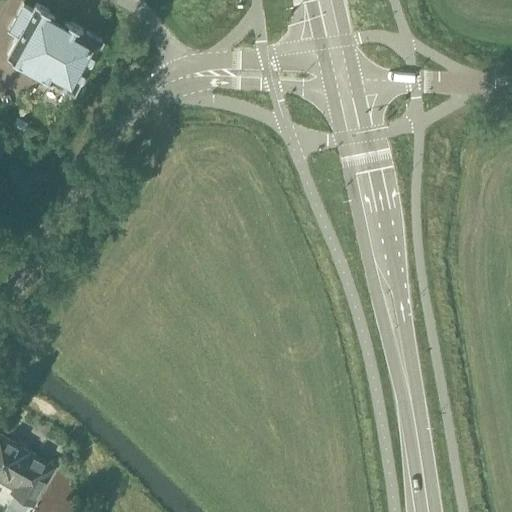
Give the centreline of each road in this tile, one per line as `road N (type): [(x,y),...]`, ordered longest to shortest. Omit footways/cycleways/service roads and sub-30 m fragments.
road 1 (secondary): [(427,511),(370,173),(346,77)]
road 2 (unclassified): [(0,304),(92,145),(186,76)]
road 3 (unclassified): [(346,77),(511,82)]
road 4 (unclassified): [(346,77),(294,63),(245,62),(186,76)]
road 5 (unclassified): [(186,76),(310,87),(346,77)]
